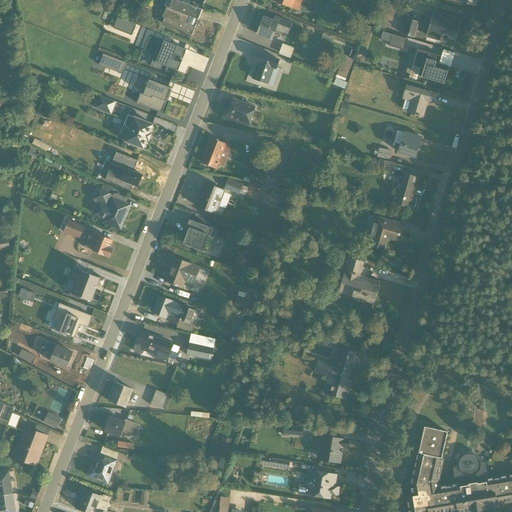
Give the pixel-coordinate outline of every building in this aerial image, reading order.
[(169,9),(162,25),(192,37),(202,11),(181,2),(181,0),(166,0),(163,7),(169,9)] [(274,0),(274,1),(294,9),(297,0),(274,0)] [(434,15),(428,37),(455,44),(461,23),(434,15)] [(136,25),(117,17),(113,29),(132,36),(136,25)] [(264,18),(257,35),(272,41),(275,31),(287,36),(292,24),(274,17),(273,21),(264,18)] [(418,23),(406,20),(401,34),(414,38),(418,23)] [(367,28),(364,39),(370,40),(373,30),(367,28)] [(334,37),(324,33),(321,39),(332,44),(334,37)] [(407,41),(393,36),(390,46),(404,50),(407,41)] [(158,58),(154,56),(150,67),(161,71),(162,67),(166,68),(165,72),(173,75),(175,70),(178,72),(186,50),(156,39),(153,47),(161,50),(158,58)] [(298,52),(291,50),(289,56),(296,59),(298,52)] [(440,58),(417,51),(413,66),(421,68),(418,76),(443,84),(448,67),(438,64),(440,58)] [(257,63),(252,80),(258,82),(256,87),(265,90),(267,84),(273,86),(279,70),(276,70),(279,61),(256,53),(253,62),(257,63)] [(114,59),(103,55),(99,65),(110,70),(114,59)] [(353,60),(345,57),(337,78),(346,81),(353,60)] [(114,59),(110,70),(121,74),(125,63),(114,59)] [(171,89),(137,76),(133,87),(142,90),(137,104),(161,113),(166,101),(166,102),(171,89)] [(335,79),(333,85),(344,89),(346,83),(335,79)] [(402,112),(423,119),(431,94),(406,87),(402,97),(406,99),(402,112)] [(117,103),(99,96),(93,109),(111,116),(117,103)] [(226,109),(223,118),(250,128),(257,108),(233,100),(229,110),(226,109)] [(342,105),(339,113),(347,116),(350,107),(342,105)] [(19,111),(18,116),(34,119),(35,114),(19,111)] [(149,134),(153,125),(128,116),(119,140),(143,149),(147,141),(149,142),(152,135),(149,134)] [(422,138),(397,130),(393,143),(401,146),(398,154),(415,159),(422,138)] [(328,138),(312,133),(310,142),(325,146),(328,138)] [(231,146),(211,138),(201,163),(222,171),(223,168),(231,146)] [(290,144),(272,138),(258,183),(276,188),(290,144)] [(48,147),(34,140),(32,145),(46,152),(48,147)] [(36,152),(30,149),(27,155),(33,158),(36,152)] [(391,152),(378,149),(376,157),(389,160),(391,152)] [(137,188),(142,176),(133,172),(138,162),(116,152),(109,168),(124,174),(121,181),(137,188)] [(393,164),(379,160),(377,170),(391,173),(393,164)] [(422,180),(406,175),(397,205),(413,210),(422,180)] [(247,187),(228,180),(225,189),(244,196),(247,187)] [(203,183),(195,206),(221,216),(223,209),(218,207),(224,191),(203,183)] [(113,195),(97,189),(93,199),(94,200),(93,202),(97,204),(93,215),(103,219),(101,222),(113,227),(120,230),(125,218),(130,206),(123,204),(125,198),(114,194),(113,195)] [(17,220),(15,211),(9,213),(10,221),(17,220)] [(398,242),(403,225),(376,217),(369,241),(377,243),(375,248),(383,251),(387,238),(398,242)] [(186,228),(190,230),(184,244),(201,250),(206,236),(211,238),(214,229),(190,220),(186,228)] [(276,227),(268,220),(262,226),(270,234),(276,227)] [(84,229),(69,222),(63,233),(79,240),(84,229)] [(110,248),(112,242),(91,232),(84,248),(109,258),(113,250),(110,248)] [(8,237),(0,238),(0,251),(10,250),(8,237)] [(379,282),(361,277),(365,264),(349,259),(338,294),(372,305),(379,282)] [(199,269),(191,266),(173,260),(167,276),(165,282),(183,289),(185,283),(193,286),(199,269)] [(98,278),(74,268),(69,280),(76,283),(72,295),(90,302),(97,285),(101,286),(104,279),(99,277),(98,278)] [(247,290),(243,308),(250,310),(254,291),(247,290)] [(176,304),(158,297),(154,309),(152,313),(167,318),(168,315),(179,319),(176,327),(192,334),(195,326),(190,324),(195,312),(176,304)] [(88,328),(93,317),(59,304),(55,313),(60,315),(54,331),(74,339),(80,325),(88,328)] [(140,333),(134,350),(168,362),(169,359),(174,361),(179,347),(140,333)] [(191,336),(186,355),(210,361),(213,349),(203,346),(204,339),(191,336)] [(14,346),(11,344),(7,350),(19,356),(18,357),(32,365),(36,358),(22,350),(24,346),(16,342),(14,346)] [(73,353),(45,342),(42,350),(44,351),(42,356),(50,360),(49,362),(67,369),(73,353)] [(332,366),(317,361),(313,373),(329,378),(324,393),(344,399),(358,354),(338,348),(332,366)] [(115,384),(108,402),(126,409),(133,391),(115,384)] [(171,396),(156,391),(151,406),(165,411),(171,396)] [(13,412),(14,409),(0,404),(0,423),(7,427),(8,425),(13,412)] [(21,415),(13,412),(8,425),(16,428),(21,415)] [(61,420),(48,414),(44,422),(57,429),(61,420)] [(124,423),(110,418),(105,431),(121,437),(123,432),(136,437),(140,425),(125,420),(124,423)] [(303,427),(283,425),(282,434),(303,436),(303,427)] [(489,511),(489,510),(497,509),(497,506),(511,503),(511,473),(484,479),(484,475),(488,474),(486,462),(482,463),(481,460),(480,457),(475,454),(471,452),(467,452),(463,454),(459,457),(457,460),(456,462),(456,465),(456,468),(453,468),(455,479),(458,478),(459,483),(439,486),(439,482),(444,460),(441,459),(447,433),(424,427),(418,454),(417,454),(418,454),(413,477),(412,477),(410,483),(413,497),(407,498),(409,511),(489,511)] [(41,453),(47,437),(24,428),(16,449),(14,448),(10,457),(34,466),(39,452),(41,453)] [(341,464),(344,451),(347,451),(349,442),(321,437),(317,459),(341,464)] [(102,448),(96,467),(91,465),(87,477),(110,484),(117,462),(115,461),(118,453),(102,448)] [(169,456),(157,458),(159,467),(170,465),(169,456)] [(289,462),(262,457),(260,466),(287,471),(289,462)] [(335,475),(309,470),(307,485),(300,484),(298,494),(331,500),(331,495),(338,496),(339,487),(333,486),(335,475)] [(0,497),(13,495),(9,472),(0,473),(0,497)] [(109,503),(111,498),(103,495),(102,497),(86,491),(81,502),(78,501),(75,509),(82,511),(91,511),(94,507),(102,511),(106,502),(109,503)] [(148,492),(142,491),(140,505),(146,506),(148,492)] [(0,511),(15,511),(13,495),(0,497),(0,511)] [(227,511),(229,499),(221,498),(219,511),(227,511)]
